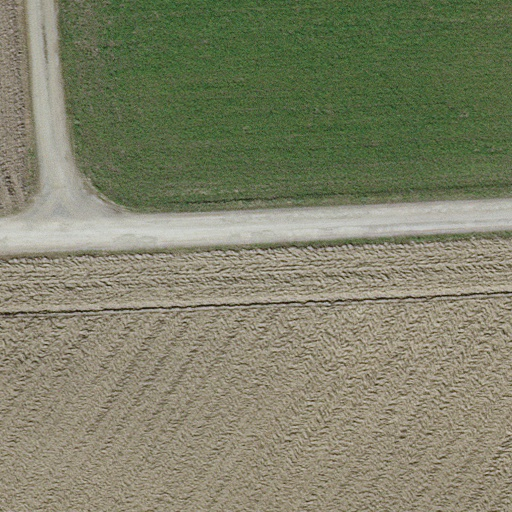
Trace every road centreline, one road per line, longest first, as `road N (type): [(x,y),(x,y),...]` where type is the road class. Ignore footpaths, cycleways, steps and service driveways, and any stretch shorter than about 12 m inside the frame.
road 1 (track): [(0,228),(511,208)]
road 2 (track): [(47,0),(67,225)]
